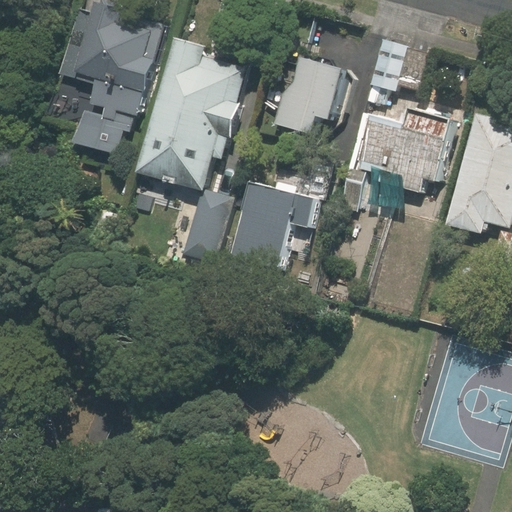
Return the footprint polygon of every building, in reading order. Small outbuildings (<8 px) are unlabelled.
[(83,8),(65,74),(100,84),(94,104),(110,109),(108,116),(88,111),(79,143),(123,155),(129,131),(134,132),(138,116),(144,117),(170,25),(129,13),(130,10),(124,8),(125,4),(111,0),(108,0),(108,4),(102,2),(98,13),(83,8)] [(208,192),(208,190),(217,157),(225,160),(232,136),(235,137),(244,104),(241,103),(250,69),(206,57),(210,46),(179,37),(142,174),(206,192),(208,192)] [(390,42),(378,84),(403,91),(405,85),(425,91),(435,54),(390,42)] [(327,116),(338,120),(352,69),(309,57),(302,82),(288,92),(280,123),(322,135),(327,116)] [(269,98),(281,101),(285,85),(273,82),(269,98)] [(427,177),(438,181),(455,121),(412,109),(409,123),(376,114),(361,167),(379,172),(376,180),(422,193),(427,177)] [(511,122),(481,113),(449,226),(484,235),(488,221),(511,227),(511,224),(511,122)] [(333,202),(344,160),(319,154),(308,194),(326,199),(326,200),(333,202)] [(343,208),(359,213),(370,173),(354,169),(343,208)] [(326,199),(308,194),(260,182),(241,257),(289,269),(301,222),(319,226),(326,200),(326,199)] [(208,192),(206,192),(189,255),(221,264),(239,198),(208,190),(208,192)] [(511,267),(511,234),(503,232),(495,262),(511,267)]
